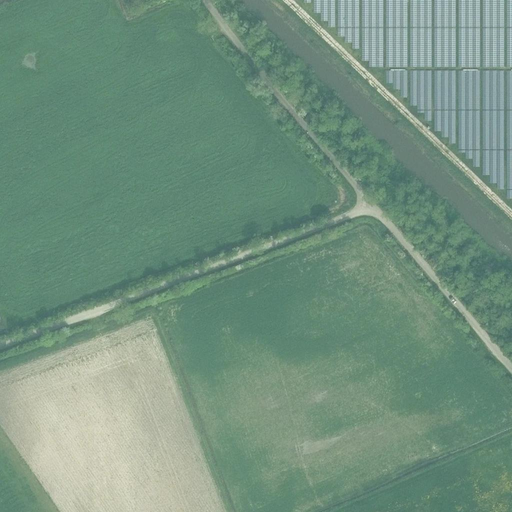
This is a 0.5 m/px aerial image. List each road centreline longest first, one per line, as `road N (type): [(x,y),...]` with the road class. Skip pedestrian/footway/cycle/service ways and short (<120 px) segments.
road 1 (unclassified): [(0,346),(373,204)]
road 2 (unclassified): [(373,204),(204,0)]
road 3 (unclassified): [(511,363),(373,204)]
